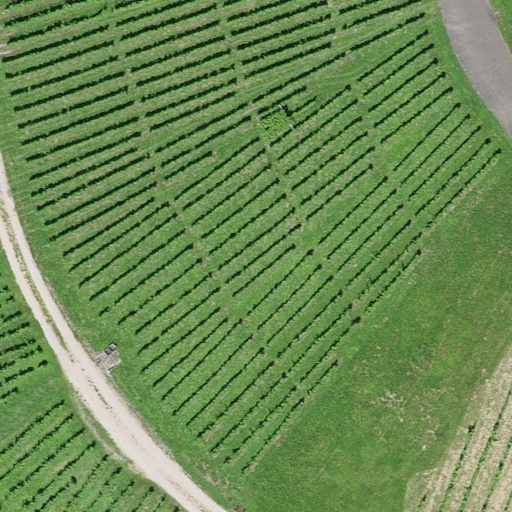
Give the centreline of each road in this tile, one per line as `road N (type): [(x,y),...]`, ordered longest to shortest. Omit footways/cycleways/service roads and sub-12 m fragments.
road 1 (track): [(0,214),(34,304),(80,377),(135,451),(196,511)]
road 2 (track): [(511,118),(451,0)]
